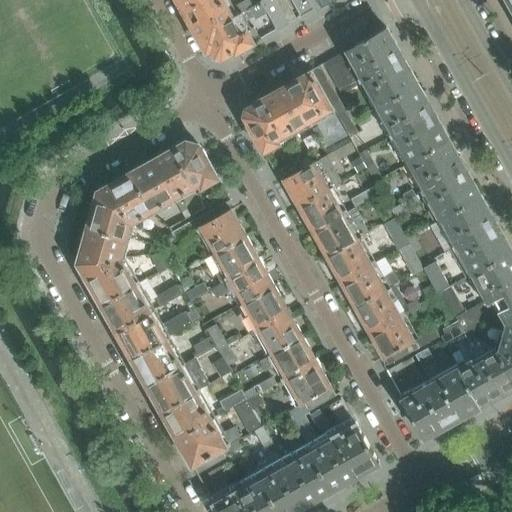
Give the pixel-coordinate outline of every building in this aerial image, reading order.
[(204,0),(178,0),(184,11),(204,0)] [(235,14),(226,0),(204,0),(184,11),(204,47),(205,46),(208,51),(212,49),(216,55),(224,57),(235,51),(236,53),(255,42),(238,12),(235,14)] [(281,10),(279,6),(276,2),(275,0),(264,0),(263,1),(244,11),(249,20),(253,17),(255,20),(267,13),(277,30),(289,23),(286,19),(284,15),(281,10)] [(291,0),(301,16),(329,0),(291,0)] [(281,10),(289,6),(287,1),(279,6),(281,10)] [(284,15),(292,10),(289,6),(281,10),(284,15)] [(286,19),(294,14),(292,10),(284,15),(286,19)] [(289,23),(297,19),(294,14),(286,19),(289,23)] [(418,84),(402,55),(386,28),(344,51),(345,53),(324,64),(339,91),(363,77),(380,106),(418,84)] [(314,74),(322,70),(320,65),(312,70),(314,74)] [(264,97),(286,135),(333,108),(331,104),(329,100),(326,96),(324,91),(321,87),(319,83),(317,78),(314,74),(312,70),(264,97)] [(317,78),(325,74),(322,70),(314,74),(317,78)] [(319,83),(327,78),(325,74),(317,78),(319,83)] [(321,87),(329,82),(327,78),(319,83),(321,87)] [(324,91),(332,87),(329,82),(321,87),(324,91)] [(449,139),(418,84),(380,106),(411,162),(449,139)] [(326,96),(334,91),(332,87),(324,91),(326,96)] [(337,95),(334,91),(326,96),(329,100),(337,95)] [(339,100),(337,95),(329,100),(331,104),(339,100)] [(286,135),(264,97),(255,102),(256,103),(249,107),(246,117),(250,124),(249,125),(264,152),(279,143),(277,140),(286,135)] [(342,104),(339,100),(331,104),(333,108),(342,104)] [(336,113),(344,108),(342,104),(333,108),(336,113)] [(338,117),(347,112),(344,108),(336,113),(338,117)] [(341,121),(349,117),(347,112),(338,117),(341,121)] [(372,121),(367,113),(356,120),(360,127),(372,121)] [(351,121),(349,117),(341,121),(343,125),(351,121)] [(346,130),(354,125),(351,121),(343,125),(346,130)] [(348,134),(356,129),(354,125),(346,130),(348,134)] [(325,138),(318,127),(313,130),(320,141),(325,138)] [(351,138),(359,134),(356,129),(348,134),(351,138)] [(481,196),(449,139),(411,162),(442,218),(481,196)] [(220,180),(203,150),(202,150),(199,146),(186,142),(181,144),(173,148),(194,187),(198,184),(201,191),(220,180)] [(194,187),(173,148),(131,172),(153,210),(174,197),(186,219),(191,217),(179,195),(194,187)] [(284,179),(316,162),(321,157),(319,153),(301,163),(299,160),(293,149),(286,153),(293,165),(280,172),(284,179)] [(371,160),(366,151),(359,155),(360,156),(364,164),(371,160)] [(360,156),(351,161),(358,173),(366,168),(364,164),(360,156)] [(331,188),(316,162),(284,179),(284,180),(299,206),(331,188)] [(153,210),(131,172),(98,190),(88,227),(128,238),(130,228),(128,223),(153,210)] [(364,203),(382,193),(378,186),(348,203),(352,209),(364,203)] [(213,205),(228,196),(224,188),(208,197),(213,205)] [(353,228),(331,188),(299,206),(327,256),(359,238),(369,232),(363,222),(353,228)] [(416,196),(412,190),(403,196),(406,201),(416,196)] [(419,202),(416,196),(406,201),(410,208),(419,202)] [(511,251),(511,250),(481,196),(442,218),(473,273),(511,251)] [(226,202),(223,204),(227,212),(232,209),(231,208),(230,209),(226,202)] [(395,218),(387,203),(377,208),(385,223),(395,218)] [(220,206),(216,208),(220,216),(224,214),(220,206)] [(216,208),(212,211),(216,218),(220,216),(216,208)] [(246,235),(234,214),(232,209),(227,212),(224,214),(220,216),(216,218),(212,221),(208,223),(204,225),(200,227),(196,230),(192,232),(189,234),(185,236),(181,238),(185,245),(196,239),(202,232),(214,253),(246,235)] [(212,211),(208,213),(212,221),(216,218),(212,211)] [(208,213),(204,215),(208,223),(212,221),(208,213)] [(204,215),(200,218),(204,225),(208,223),(204,215)] [(200,218),(196,220),(200,227),(204,225),(200,218)] [(122,257),(128,238),(88,227),(78,262),(101,303),(137,283),(122,257)] [(173,233),(165,238),(169,245),(177,240),(173,233)] [(422,249),(414,234),(407,238),(415,253),(422,249)] [(275,285),(262,263),(246,235),(214,253),(224,270),(216,274),(217,276),(221,283),(229,279),(243,304),(275,285)] [(387,288),(359,238),(327,256),(355,306),(387,288)] [(165,253),(163,249),(162,248),(152,245),(150,255),(151,255),(165,253)] [(511,251),(473,273),(472,274),(488,302),(494,298),(505,319),(502,331),(511,333),(511,251)] [(165,253),(151,255),(158,272),(171,265),(171,264),(165,253)] [(230,291),(225,282),(212,290),(217,299),(230,291)] [(168,337),(137,283),(101,303),(132,357),(168,337)] [(191,301),(209,291),(204,283),(187,293),(191,301)] [(160,308),(183,295),(177,285),(154,298),(160,308)] [(303,335),(290,313),(275,285),(243,304),(258,330),(249,335),(255,347),(264,341),(271,353),(303,335)] [(436,294),(432,286),(423,291),(427,299),(436,294)] [(416,339),(388,289),(387,288),(355,306),(384,357),(388,355),(392,352),(397,350),(401,348),(405,345),(409,343),(414,341),(416,339)] [(409,310),(419,305),(416,300),(407,306),(409,310)] [(412,315),(422,309),(419,305),(409,310),(412,315)] [(477,323),(482,313),(477,305),(467,311),(456,317),(458,321),(464,318),(470,320),(477,323)] [(171,336),(200,319),(195,309),(187,314),(186,311),(164,324),(171,336)] [(229,346),(216,325),(208,330),(220,351),(229,346)] [(449,350),(472,337),(468,334),(463,331),(458,328),(446,335),(442,337),(449,350)] [(435,329),(431,331),(435,340),(438,339),(440,338),(435,329)] [(431,331),(426,333),(431,342),(435,340),(431,331)] [(511,388),(511,333),(502,331),(495,353),(474,365),(471,361),(460,367),(482,406),(511,388)] [(426,333),(422,336),(427,345),(431,342),(426,333)] [(229,345),(239,340),(236,335),(227,341),(229,345)] [(332,387),(303,335),(271,353),(272,355),(260,362),(266,372),(278,365),(290,387),(286,389),(297,407),(304,403),(309,400),(313,398),(318,395),(323,392),(327,390),(332,387)] [(422,336),(418,338),(423,347),(427,345),(422,336)] [(198,390),(168,337),(132,357),(162,410),(198,390)] [(198,355),(215,345),(210,337),(194,347),(198,355)] [(416,339),(414,341),(418,349),(423,347),(418,338),(416,339)] [(414,341),(409,343),(414,352),(418,349),(414,341)] [(409,343),(405,345),(410,354),(414,352),(409,343)] [(405,345),(401,348),(406,356),(410,354),(405,345)] [(237,362),(229,346),(220,351),(229,367),(237,362)] [(401,348),(397,350),(401,359),(406,356),(401,348)] [(428,349),(416,356),(430,380),(442,373),(428,349)] [(397,350),(392,352),(397,361),(401,359),(397,350)] [(392,352),(388,355),(393,363),(397,361),(392,352)] [(388,355),(384,357),(388,364),(389,366),(393,363),(388,355)] [(407,371),(405,368),(415,363),(412,358),(403,363),(402,363),(387,371),(392,379),(407,371)] [(230,372),(224,362),(217,366),(222,376),(230,372)] [(482,406),(460,367),(414,393),(411,389),(400,395),(425,438),(482,406)] [(249,401),(277,385),(273,377),(244,393),(248,400),(249,401)] [(265,397),(280,388),(278,384),(277,385),(249,401),(253,409),(267,401),(265,397)] [(337,395),(332,387),(327,390),(332,398),(337,395)] [(221,450),(229,446),(198,390),(162,410),(193,466),(198,464),(202,461),(207,458),(212,456),(216,453),(221,450)] [(225,412),(247,400),(242,390),(220,402),(225,412)] [(332,398),(327,390),(323,392),(327,401),(332,398)] [(327,401),(323,392),(318,395),(323,403),(327,401)] [(323,403),(318,395),(313,398),(318,406),(323,403)] [(318,406),(313,398),(309,400),(313,409),(318,406)] [(379,463),(342,398),(330,405),(343,430),(333,436),(334,438),(312,450),(334,489),(379,463)] [(313,409),(309,400),(304,403),(309,411),(313,409)] [(231,444),(260,427),(246,402),(235,408),(243,423),(236,428),(235,427),(225,433),(231,444)] [(327,420),(321,409),(314,413),(321,424),(327,420)] [(318,442),(312,431),(302,436),(308,448),(318,442)] [(225,457),(244,446),(240,439),(229,446),(221,450),(225,457)] [(225,457),(221,450),(216,453),(221,461),(225,458),(225,457)] [(280,511),(292,511),(334,489),(312,450),(262,479),(280,511)] [(221,461),(216,453),(212,456),(216,463),(221,461)] [(216,463),(212,456),(207,458),(211,466),(216,463)] [(211,466),(207,458),(202,461),(207,469),(211,466)] [(207,469),(202,461),(198,464),(202,471),(207,469)] [(202,471),(198,464),(193,466),(197,474),(202,471)] [(280,511),(262,479),(238,492),(237,490),(227,496),(225,493),(212,500),(218,511),(280,511)]
